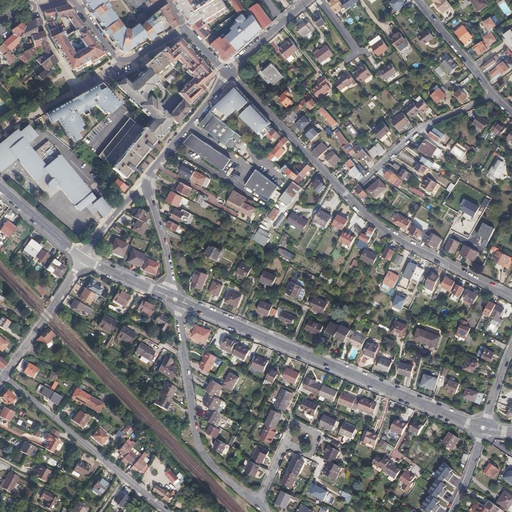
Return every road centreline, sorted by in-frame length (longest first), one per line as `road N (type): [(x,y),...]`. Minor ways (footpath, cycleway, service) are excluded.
road 1 (residential): [(226,72),(373,223),(511,296)]
road 2 (tertiary): [(484,427),(174,299)]
road 3 (residential): [(174,299),(197,447),(256,504)]
road 4 (residential): [(167,511),(3,375)]
road 5 (residential): [(361,182),(420,130),(492,96)]
road 6 (residential): [(83,258),(3,375)]
road 7 (residential): [(226,72),(149,172),(147,187)]
road 8 (residential): [(492,96),(418,0)]
